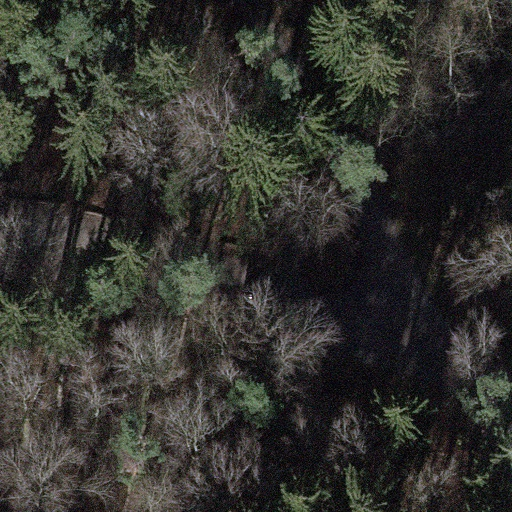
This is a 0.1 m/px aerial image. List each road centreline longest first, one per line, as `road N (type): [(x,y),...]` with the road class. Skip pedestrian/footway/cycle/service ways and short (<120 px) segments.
road 1 (track): [(443,363),(0,271)]
road 2 (track): [(244,0),(443,363),(474,373)]
